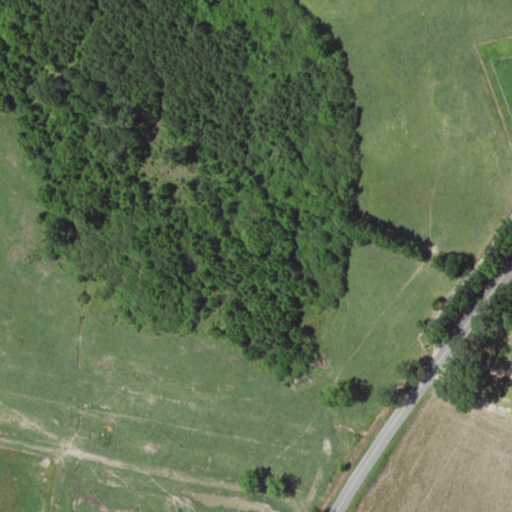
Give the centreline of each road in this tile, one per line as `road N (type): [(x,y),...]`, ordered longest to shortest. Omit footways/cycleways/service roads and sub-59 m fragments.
road 1 (tertiary): [(334,511),(511,261)]
road 2 (residential): [(511,41),(335,0)]
